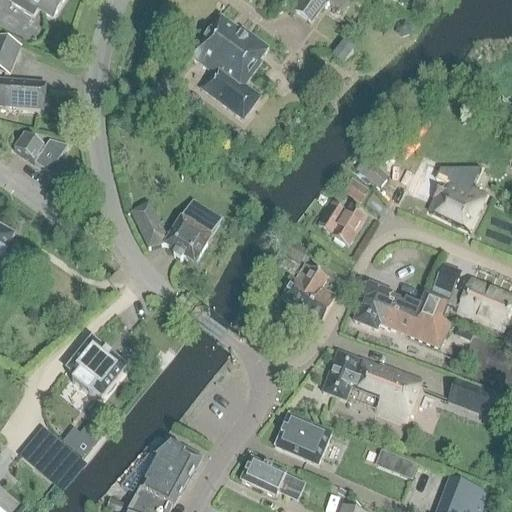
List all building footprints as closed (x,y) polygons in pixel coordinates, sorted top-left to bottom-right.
[(37,12),(52,21),(65,0),(12,0),(10,4),(33,18),(37,12)] [(304,0),(294,13),(311,25),(329,0),(304,0)] [(223,21),(194,61),(217,77),(205,93),(247,124),(264,101),(248,89),(265,65),(264,64),(273,51),(246,32),(243,36),(223,21)] [(411,28),(405,23),(397,25),(395,33),(401,39),(409,37),(411,28)] [(0,73),(7,76),(13,78),(24,50),(0,40),(0,73)] [(354,53),(343,45),(332,60),(343,68),(354,53)] [(42,88),(13,86),(13,78),(7,76),(2,85),(0,85),(0,110),(8,111),(48,114),(49,93),(42,93),(42,88)] [(58,162),(67,149),(48,144),(43,152),(23,139),(12,154),(33,168),(33,167),(48,177),(47,178),(76,198),(86,181),(58,162)] [(387,177),(364,158),(355,170),(378,189),(387,177)] [(428,167),(415,194),(434,202),(429,213),(429,212),(428,214),(468,233),(469,232),(486,197),(471,190),(481,171),(440,172),(439,173),(428,167)] [(368,193),(351,181),(342,195),(359,206),(368,193)] [(345,214),(331,205),(316,229),(348,249),(367,219),(349,208),(345,214)] [(149,254),(164,250),(176,257),(174,260),(182,265),(184,262),(196,269),(213,241),(212,241),(222,224),(193,206),(183,223),(182,223),(169,244),(150,209),(131,218),(149,254)] [(0,262),(13,241),(0,232),(0,262)] [(307,252),(289,243),(282,256),(300,265),(307,252)] [(295,283),(292,282),(281,301),(321,324),(335,299),(321,291),(328,279),(305,265),(295,283)] [(460,277),(441,269),(430,295),(449,302),(448,306),(447,308),(457,312),(455,318),(503,337),(511,313),(511,298),(471,282),(463,300),(453,296),(460,277)] [(393,332),(405,302),(391,296),(392,294),(368,284),(352,322),(377,333),(380,326),(393,332)] [(447,308),(448,306),(425,297),(421,309),(405,302),(393,332),(392,334),(440,353),(451,327),(441,323),(445,312),(447,308)] [(127,371),(92,342),(68,373),(104,401),(127,371)] [(359,365),(335,356),(320,397),(343,405),(349,391),(379,403),(374,415),(404,426),(420,384),(376,368),(374,375),(357,369),(359,365)] [(489,419),(497,400),(454,384),(446,404),(489,419)] [(331,435),(287,419),(274,452),(318,469),(331,435)] [(92,422),(80,437),(74,432),(63,446),(82,461),(106,432),(92,422)] [(57,443),(33,472),(62,497),(87,467),(57,443)] [(187,452),(185,456),(165,445),(152,458),(148,459),(120,489),(134,497),(125,511),(169,511),(172,508),(174,509),(193,473),(195,474),(203,461),(187,452)] [(363,481),(409,496),(419,464),(373,450),(363,481)] [(305,487),(249,462),(239,484),(276,500),(277,497),(296,506),(305,487)] [(445,511),(487,511),(492,499),(454,487),(445,511)] [(124,511),(127,505),(111,499),(107,510),(114,511),(124,511)]
